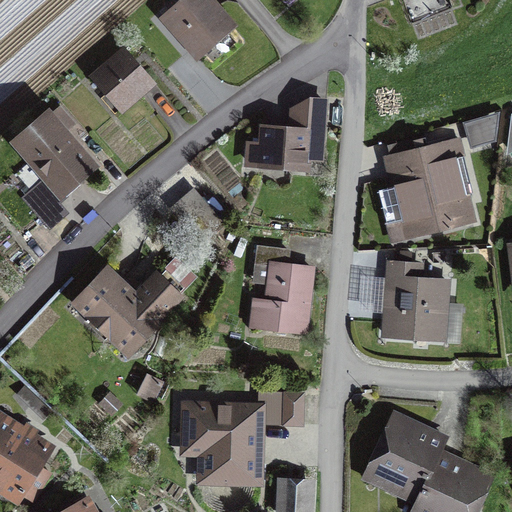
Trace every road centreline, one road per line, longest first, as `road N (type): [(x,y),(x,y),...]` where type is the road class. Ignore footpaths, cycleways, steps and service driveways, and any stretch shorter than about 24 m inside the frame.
road 1 (residential): [(0,326),(136,189),(231,110),(299,63),(355,41)]
road 2 (residential): [(355,41),(334,370)]
road 3 (residential): [(334,370),(453,383),(511,376)]
road 4 (residential): [(334,370),(330,511)]
